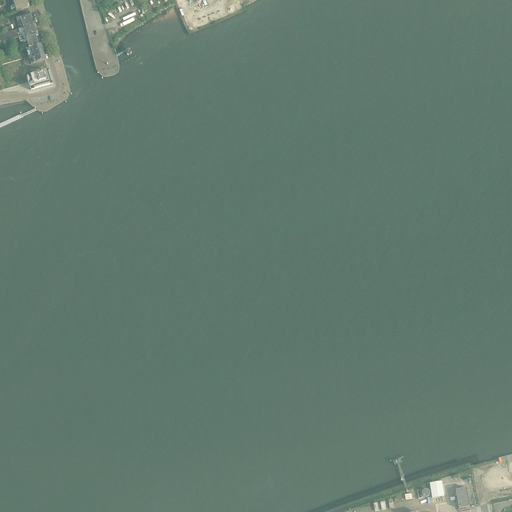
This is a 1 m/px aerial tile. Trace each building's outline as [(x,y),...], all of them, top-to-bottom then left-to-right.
[(13,0),(17,12),(29,8),(29,7),(28,7),(28,6),(27,6),(25,0),(13,0)] [(18,29),(19,30),(34,26),(33,21),(32,20),(32,19),(32,16),(31,16),(30,15),(20,18),(19,17),(16,18),(18,26),(20,26),(21,28),(18,29)] [(38,36),(34,26),(19,30),(17,31),(19,38),(20,42),(23,41),(26,41),(26,39),(38,36)] [(0,43),(19,38),(17,31),(0,35),(0,43)] [(28,48),(28,49),(40,45),(38,36),(26,39),(26,41),(23,41),(26,49),(28,48)] [(45,60),(40,45),(28,49),(29,52),(27,52),(28,56),(30,56),(31,58),(29,59),(30,61),(32,61),(33,64),(45,60)] [(0,58),(0,60),(1,65),(21,60),(19,53),(0,58)] [(48,71),(27,77),(28,83),(29,83),(31,91),(52,85),(48,71)] [(441,481),(430,483),(432,498),(444,496),(441,481)] [(469,505),(467,489),(456,490),(459,509),(470,507),(469,505)]
